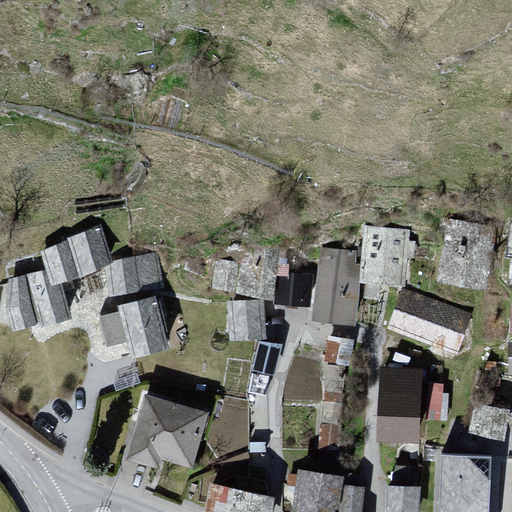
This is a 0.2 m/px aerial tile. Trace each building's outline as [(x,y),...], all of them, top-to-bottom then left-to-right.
[(445,219),(439,284),(491,288),(497,224),(445,219)] [(113,260),(101,224),(67,238),(67,240),(80,278),(103,267),(114,263),(113,260)] [(408,234),(366,228),(365,283),(408,284),(408,234)] [(67,240),(40,251),(45,269),(51,286),(62,283),(80,278),(67,240)] [(364,253),(321,249),(315,320),(358,324),(364,253)] [(164,288),(157,251),(113,260),(114,263),(103,267),(109,297),(164,288)] [(313,275),(280,258),(277,304),(310,307),(313,275)] [(216,263),(213,288),(238,291),(240,272),(234,272),(228,264),(216,263)] [(240,294),(275,299),(278,276),(269,267),(243,271),(240,294)] [(45,269),(25,275),(37,322),(40,321),(41,327),(71,319),(62,283),(51,286),(45,269)] [(25,275),(8,279),(6,308),(12,332),(37,325),(37,322),(25,275)] [(402,290),(387,329),(457,355),(472,316),(402,290)] [(129,345),(132,360),(171,351),(158,298),(120,306),(122,314),(100,319),(107,349),(129,345)] [(268,335),(266,300),(228,302),(230,337),(268,335)] [(352,359),(355,334),(330,331),(327,357),(352,359)] [(253,366),(274,371),(281,344),(260,339),(253,366)] [(424,373),(383,372),(382,442),(422,443),(424,373)] [(444,375),(428,375),(427,412),(443,413),(444,375)] [(165,460),(194,468),(208,417),(144,399),(130,450),(139,453),(136,463),(162,470),(165,460)] [(469,437),(506,444),(511,413),(511,410),(475,404),(469,437)] [(494,511),(497,457),(447,456),(445,511),(494,511)] [(334,511),(341,472),(298,465),(290,511),(334,511)] [(417,511),(419,481),(386,479),(384,511),(417,511)] [(204,511),(269,511),(274,493),(211,480),(204,511)] [(344,484),(340,511),(360,511),(363,486),(344,484)]
